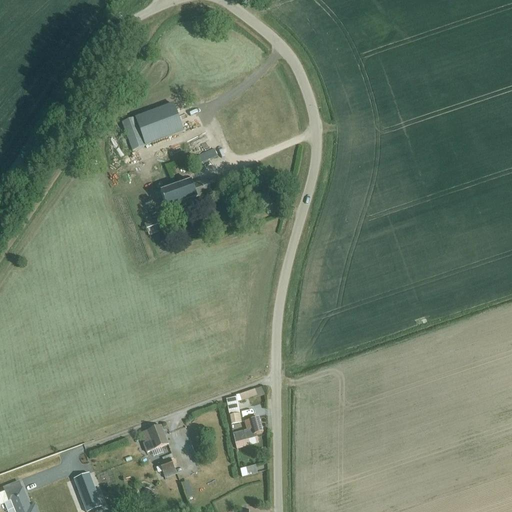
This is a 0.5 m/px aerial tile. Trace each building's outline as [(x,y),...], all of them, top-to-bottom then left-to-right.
[(117,126),(127,153),(182,132),(173,106),(117,126)] [(190,160),(193,167),(216,158),(213,150),(190,160)] [(224,191),(264,176),(260,166),(223,180),(224,181),(220,182),(218,179),(193,188),(191,183),(160,194),(166,211),(210,196),(212,201),(226,196),(224,191)] [(226,400),(231,426),(239,424),(238,419),(238,418),(240,418),(237,403),(252,397),(253,400),(265,395),(262,388),(236,397),(236,398),(226,400)] [(247,431),(243,432),(233,435),(235,443),(255,438),(254,435),(263,433),(259,419),(245,423),(247,431)] [(161,427),(141,434),(145,444),(143,444),(146,454),(168,446),(161,427)] [(173,459),(172,455),(162,459),(164,464),(170,461),(173,470),(164,474),(166,479),(177,475),(175,469),(178,468),(175,458),(173,459)] [(163,474),(164,474),(173,470),(170,461),(164,464),(159,465),(163,474)] [(89,474),(74,480),(86,511),(91,511),(102,508),(89,474)] [(182,484),(190,499),(197,496),(190,480),(182,484)] [(8,503),(5,504),(7,511),(31,511),(22,490),(6,497),(8,503)]
